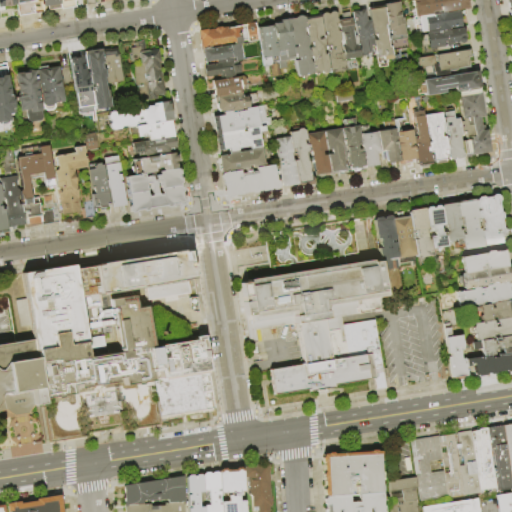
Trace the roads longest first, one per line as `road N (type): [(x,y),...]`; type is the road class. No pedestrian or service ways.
road 1 (residential): [(511,172),(206,222)]
road 2 (secondary): [(511,396),(241,440)]
road 3 (residential): [(258,0),(0,42)]
road 4 (secondary): [(241,440),(0,478)]
road 5 (residential): [(170,0),(206,222)]
road 6 (residential): [(206,222),(241,440)]
road 7 (residential): [(206,222),(0,254)]
road 8 (residential): [(484,0),(511,172)]
